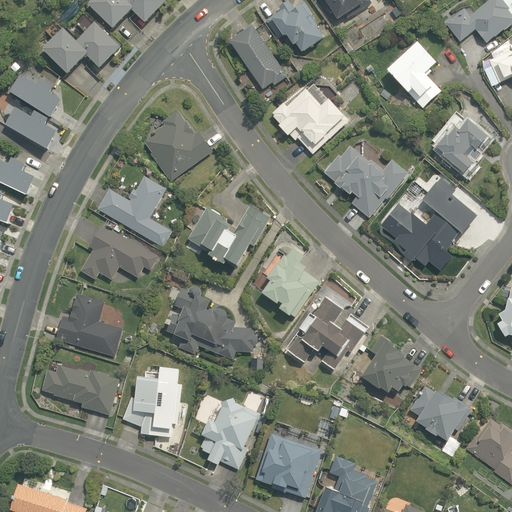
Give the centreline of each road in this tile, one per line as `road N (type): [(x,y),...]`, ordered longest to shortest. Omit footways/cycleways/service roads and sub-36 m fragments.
road 1 (residential): [(173,42),(391,282),(454,331)]
road 2 (residential): [(3,365),(47,225),(121,103),(173,42)]
road 3 (residential): [(0,424),(178,481),(240,511)]
